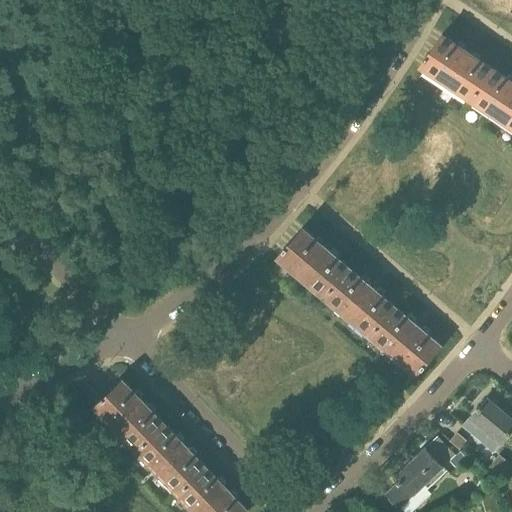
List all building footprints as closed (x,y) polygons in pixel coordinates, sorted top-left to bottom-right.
[(471,100),(493,67),(442,33),(420,66),(471,100)] [(511,128),(511,80),(493,67),(471,100),(511,128)] [(322,298),(348,268),(302,228),(277,258),(322,298)] [(394,308),(348,268),(322,298),(368,337),(394,308)] [(394,308),(368,337),(414,377),(439,348),(394,308)] [(135,450),(163,423),(121,379),(93,406),(135,450)] [(511,417),(487,396),(464,425),(473,433),(481,424),(501,441),(511,428),(511,417)] [(135,450),(159,476),(176,495),(205,468),(163,423),(135,450)] [(460,449),(467,440),(457,432),(450,441),(460,449)] [(443,466),(444,465),(425,447),(395,476),(399,480),(385,494),(399,508),(424,485),(428,489),(447,470),(443,466)] [(246,511),(205,468),(176,495),(192,511),(246,511)]
